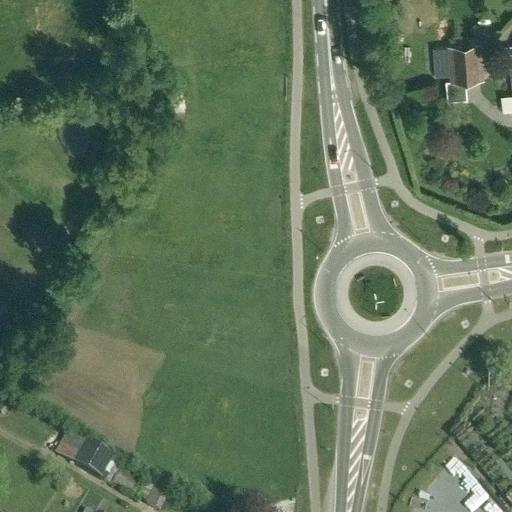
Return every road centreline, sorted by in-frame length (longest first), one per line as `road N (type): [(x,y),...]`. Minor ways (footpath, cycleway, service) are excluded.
road 1 (secondary): [(364,243),(334,98),(327,0)]
road 2 (secondary): [(348,511),(368,347)]
road 3 (secondary): [(364,243),(329,268),(322,296),(331,324),(368,347)]
